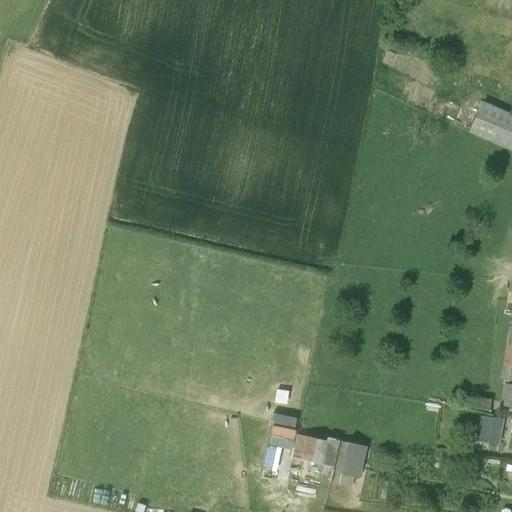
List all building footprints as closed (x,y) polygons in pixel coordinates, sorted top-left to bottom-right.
[(511,149),(511,113),(483,101),(470,131),(511,149)] [(511,326),(510,326),(500,378),(511,380),(511,326)] [(511,406),(511,382),(507,381),(503,405),(511,406)] [(491,399),(490,399),(477,396),(475,408),(490,411),(491,399)] [(493,417),(481,415),(476,440),(499,444),(504,418),(493,416),(493,417)] [(292,457),(292,458),(334,467),(340,440),(328,437),(327,440),(297,433),(292,457)] [(360,478),(367,446),(348,442),(339,483),(352,487),(354,477),(360,478)]
